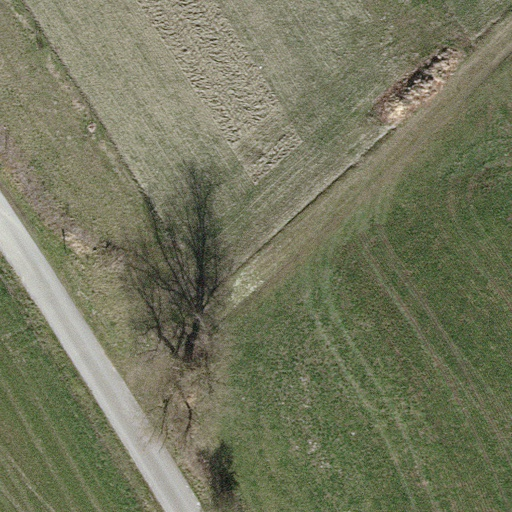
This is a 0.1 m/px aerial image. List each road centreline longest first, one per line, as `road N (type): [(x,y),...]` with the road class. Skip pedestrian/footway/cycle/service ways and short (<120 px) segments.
road 1 (track): [(511,36),(119,402)]
road 2 (unclassified): [(0,222),(191,511)]
